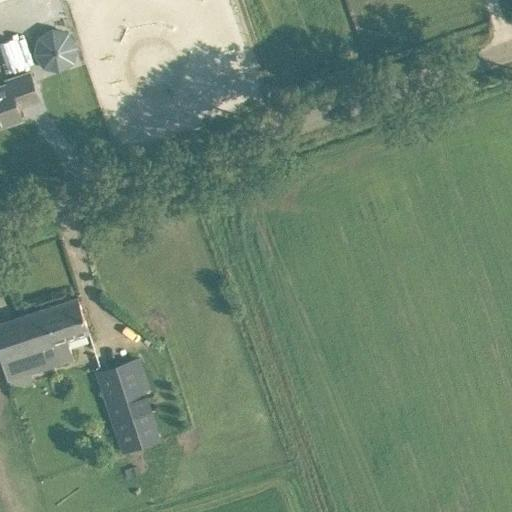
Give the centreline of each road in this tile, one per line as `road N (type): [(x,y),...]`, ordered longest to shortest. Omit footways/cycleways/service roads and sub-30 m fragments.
road 1 (unclassified): [(0,224),(511,48)]
road 2 (track): [(239,0),(283,127)]
